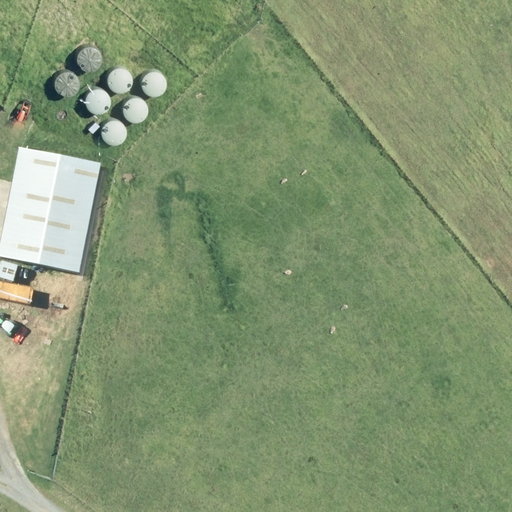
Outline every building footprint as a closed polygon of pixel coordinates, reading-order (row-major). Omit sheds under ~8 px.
[(79,69),(82,71),(86,73),(90,73),(94,72),(98,70),(100,66),(102,62),(102,58),(100,54),(98,51),(94,49),(90,47),(86,48),(82,49),(79,52),(77,56),(76,61),(77,65),(79,69)] [(110,89),(113,92),(117,94),(121,94),(125,93),(129,90),(131,87),(133,83),(133,79),(132,75),(129,72),(126,69),(122,68),(117,68),(113,70),(110,73),(108,77),(107,81),(108,86),(110,89)] [(145,92),(148,95),(152,96),(156,97),(160,95),(163,93),(166,90),(167,86),(167,82),(166,78),(163,74),(160,72),(156,71),(152,71),(147,73),(144,76),(142,80),(141,84),(142,88),(145,92)] [(57,94),(60,97),(64,98),(68,98),(72,97),(76,95),(78,92),(79,88),(79,84),(78,80),(76,76),(72,74),(68,73),(64,73),(60,75),(56,78),(54,82),(54,86),(55,90),(57,94)] [(88,110),(91,113),(95,114),(99,115),(103,113),(107,111),(109,108),(111,104),(111,100),(109,96),(107,92),(103,90),(99,89),(95,89),(91,91),(88,94),(85,98),(85,102),(86,107),(88,110)] [(125,117),(129,120),(132,121),(137,122),(141,121),(144,118),(147,115),(148,111),(148,107),(147,103),(144,100),(141,97),(137,96),(132,96),(128,98),(125,101),(123,105),(122,109),(123,114),(125,117)] [(104,141),(107,144),(111,145),(115,146),(119,145),(123,142),(125,139),(127,135),(127,131),(126,127),(123,124),(120,121),(116,120),(111,120),(107,122),(104,125),(102,129),(101,133),(102,138),(104,141)] [(99,166),(14,149),(0,220),(0,256),(77,272),(99,166)]
